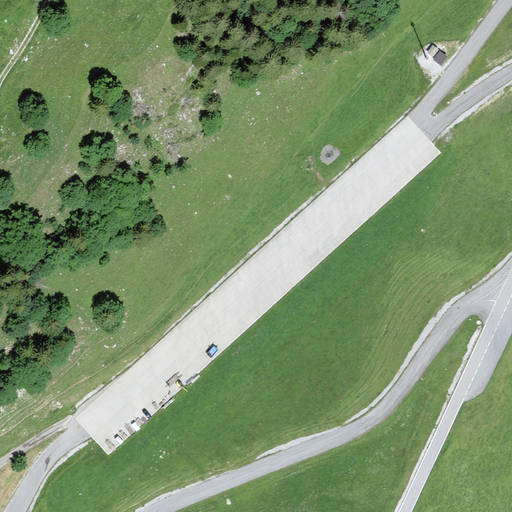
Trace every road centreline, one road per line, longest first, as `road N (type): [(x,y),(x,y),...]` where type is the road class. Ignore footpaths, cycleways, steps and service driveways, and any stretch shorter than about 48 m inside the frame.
road 1 (unclassified): [(413,126),(56,453),(21,511)]
road 2 (unclassified): [(164,511),(355,434),(387,411),(460,315),(477,301),(507,303)]
road 3 (unclassified): [(406,511),(507,303)]
road 4 (unclassified): [(511,2),(413,126)]
